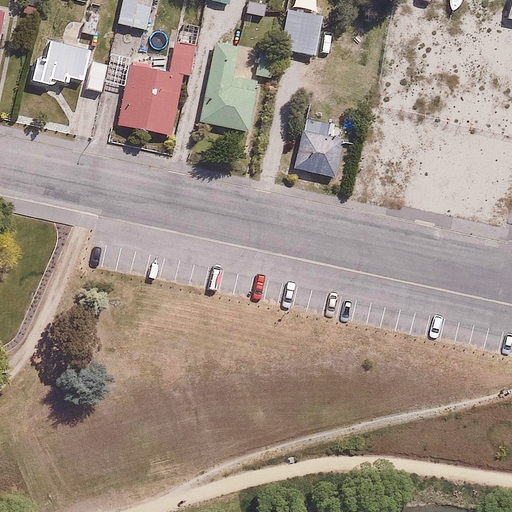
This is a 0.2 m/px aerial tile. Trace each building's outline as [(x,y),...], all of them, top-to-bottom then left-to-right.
[(124,0),(120,25),(150,29),(154,0),(124,0)] [(0,66),(15,9),(0,5),(0,66)] [(326,13),(291,7),(284,46),(318,53),(326,13)] [(395,7),(391,25),(412,30),(416,12),(395,7)] [(109,65),(88,61),(91,42),(50,35),(46,61),(37,59),(34,80),(57,84),(57,80),(85,83),(84,89),(106,92),(108,82),(123,85),(129,52),(111,49),(109,65)] [(408,46),(379,38),(369,75),(398,83),(408,46)] [(171,72),(133,62),(117,123),(169,137),(186,73),(192,75),(200,48),(179,43),(171,72)] [(245,52),(215,45),(197,117),(249,130),(261,83),(239,77),(245,52)] [(388,99),(361,93),(352,135),(378,140),(388,99)] [(347,131),(301,124),(294,167),(340,175),(347,131)]
